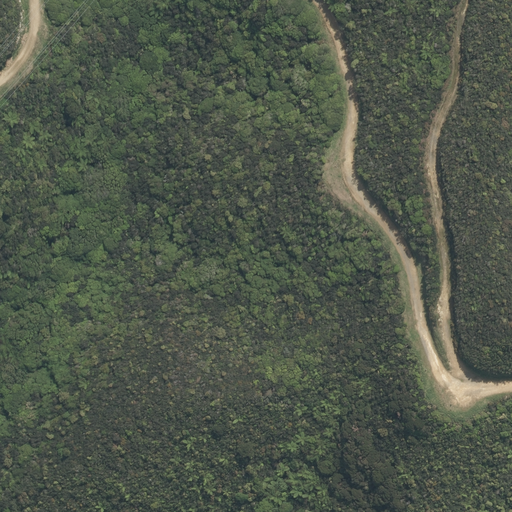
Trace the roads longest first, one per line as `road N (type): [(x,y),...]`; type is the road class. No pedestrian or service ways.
road 1 (track): [(511,387),(458,388),(440,373),(405,247),(354,181),(350,77),(316,0)]
road 2 (track): [(480,390),(452,372),(444,354),(430,185),(461,0)]
